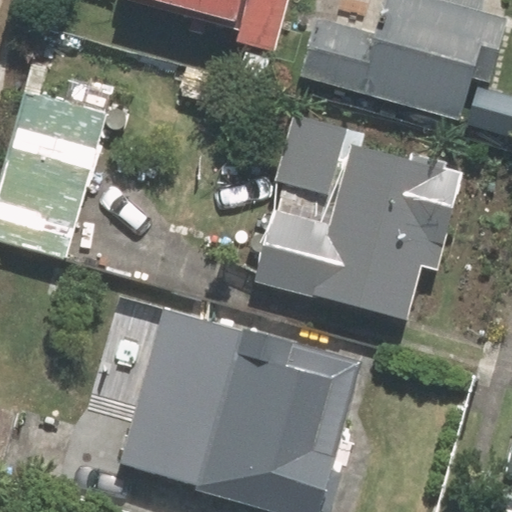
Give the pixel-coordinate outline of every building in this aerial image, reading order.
[(290,0),(143,0),(248,29),(235,74),(268,83),(290,0)] [(394,0),(383,39),(320,21),(304,79),(461,123),(474,80),(492,85),(510,22),(491,16),(484,14),(487,0),(394,0)] [(31,91),(0,189),(0,243),(67,265),(114,118),(31,91)] [(423,264),(445,269),(469,179),(363,151),(367,136),(299,118),(256,284),(407,323),(423,264)] [(205,318),(189,377),(165,370),(149,427),(173,434),(160,481),(271,511),(327,511),(368,363),(205,318)] [(21,415),(0,409),(0,474),(5,475),(21,415)]
